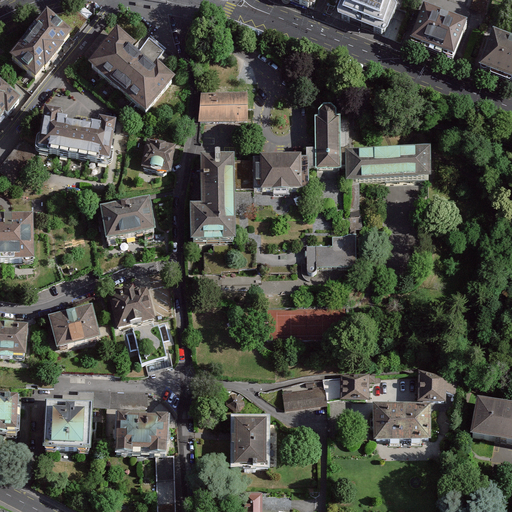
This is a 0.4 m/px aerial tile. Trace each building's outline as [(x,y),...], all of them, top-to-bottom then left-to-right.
[(315,14),(320,0),(278,0),(315,14)] [(343,0),(336,21),(384,39),(398,0),(343,0)] [(454,63),(467,27),(423,10),(409,46),(454,63)] [(89,22),(77,13),(44,20),(71,41),(89,22)] [(34,87),(71,41),(44,20),(7,66),(34,87)] [(511,85),(511,43),(492,36),(478,73),(511,85)] [(87,75),(117,99),(143,67),(132,59),(136,55),(117,39),(87,75)] [(140,55),(153,66),(166,51),(154,40),(140,55)] [(143,67),(117,99),(147,124),(177,88),(157,72),(154,76),(143,67)] [(21,105),(0,88),(0,123),(4,119),(7,121),(21,105)] [(248,124),(248,95),(200,96),(198,125),(248,124)] [(311,121),(312,174),(338,174),(337,120),(333,120),(333,115),(328,109),(320,110),(315,115),(315,121),(311,121)] [(45,115),(38,155),(74,161),(79,131),(61,128),(62,118),(45,115)] [(79,131),(74,161),(111,167),(118,128),(100,125),(98,134),(79,131)] [(176,148),(147,142),(141,170),(171,176),(176,148)] [(186,243),(232,243),(231,157),(217,156),(216,154),(215,153),(213,153),(212,153),(211,154),(211,157),(197,157),(198,207),(186,207),(186,243)] [(344,154),(344,186),(427,185),(427,153),(344,154)] [(305,189),(305,157),(255,158),(255,189),(305,189)] [(106,244),(157,235),(151,200),(100,209),(106,244)] [(0,218),(0,263),(38,263),(37,218),(0,218)] [(354,273),(354,241),(332,241),(332,250),(306,250),(306,273),(306,276),(307,278),(308,279),(310,279),(312,279),(314,277),(314,275),(314,273),(354,273)] [(110,296),(119,331),(157,321),(149,289),(137,292),(135,287),(124,290),(125,292),(110,296)] [(57,353),(100,342),(92,309),(49,320),(57,353)] [(29,359),(31,327),(0,325),(0,357),(2,357),(2,360),(16,361),(16,358),(29,359)] [(430,442),(430,406),(446,406),(445,395),(454,400),(458,388),(445,381),(418,374),(415,406),(372,405),(372,443),(430,442)] [(370,403),(370,377),(340,379),(340,403),(370,403)] [(284,394),(287,413),(329,406),(327,388),(284,394)] [(243,410),(245,408),(246,405),(246,402),(244,400),(245,398),(241,394),(239,396),(237,395),(232,395),(229,398),(227,402),(228,407),(231,409),(235,412),(241,412),(243,410)] [(17,435),(18,398),(0,397),(0,438),(6,438),(6,435),(17,435)] [(472,438),(511,445),(511,402),(480,397),(472,438)] [(89,453),(92,403),(48,401),(45,450),(89,453)] [(270,469),(271,414),(232,414),(231,468),(270,469)] [(118,418),(117,459),(170,461),(171,420),(158,420),(158,422),(131,421),(131,419),(118,418)] [(264,511),(264,494),(242,494),(241,511),(264,511)]
